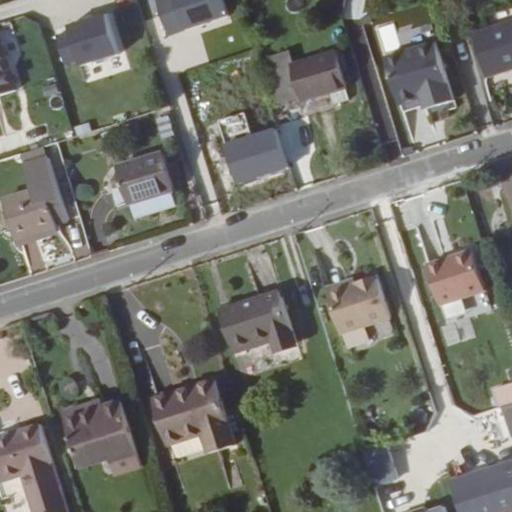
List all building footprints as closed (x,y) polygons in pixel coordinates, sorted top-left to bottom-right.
[(221,0),(155,0),(168,35),(227,14),(221,0)] [(58,27),(67,69),(129,56),(120,14),(58,27)] [(511,69),(511,20),(473,33),(488,77),(511,69)] [(404,34),(409,49),(440,38),(434,24),(404,34)] [(0,95),(18,90),(0,34),(0,95)] [(458,107),(438,43),(385,59),(403,115),(425,108),(428,117),(458,107)] [(348,87),(337,50),(294,63),(290,51),(262,60),(276,106),(302,99),(302,101),(331,93),(346,88),(348,87)] [(350,100),(346,88),(331,93),(334,105),(350,100)] [(252,136),(244,113),(221,120),(228,143),(252,136)] [(174,134),(169,116),(157,119),(163,138),(174,134)] [(140,130),(137,122),(129,124),(131,133),(140,130)] [(289,168),(277,128),(252,136),(228,143),(227,144),(239,183),(289,168)] [(115,138),(112,130),(101,133),(104,142),(115,138)] [(48,156),(44,146),(21,154),(24,164),(48,156)] [(175,190),(164,151),(116,166),(129,204),(175,190)] [(69,220),(49,156),(48,156),(24,164),(23,164),(31,190),(3,198),(18,246),(60,232),(57,224),(69,220)] [(26,246),(30,269),(46,266),(42,243),(26,246)] [(445,311),(487,297),(473,255),(431,268),(445,311)] [(391,317),(378,276),(378,275),(328,291),(341,333),(391,317)] [(298,345),(280,290),(220,309),(234,353),(271,342),(275,352),(298,345)] [(237,445),(215,379),(153,398),(169,445),(203,434),(210,453),(237,445)] [(511,382),(500,385),(511,433),(511,382)] [(143,467),(121,394),(63,412),(81,468),(112,459),(116,475),(143,467)] [(70,511),(53,458),(42,424),(0,437),(0,482),(23,475),(33,511),(70,511)] [(370,450),(378,487),(402,482),(395,445),(370,450)] [(511,511),(511,461),(450,481),(460,511),(511,511)]
